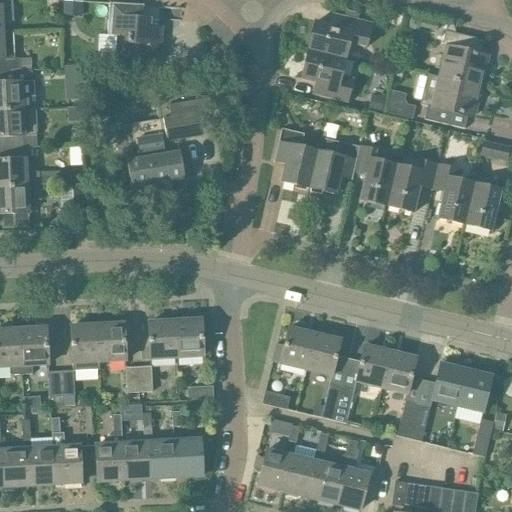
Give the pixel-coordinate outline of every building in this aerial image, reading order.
[(12,0),(0,0),(0,34),(3,34),(3,25),(14,24),(12,0)] [(109,5),(107,37),(118,37),(117,57),(128,58),(160,60),(162,28),(149,27),(150,20),(159,20),(159,8),(143,7),(109,5)] [(372,25),(340,17),(337,29),(316,24),(309,51),(346,60),(350,45),(366,49),(372,25)] [(75,28),(62,28),(63,65),(75,64),(75,28)] [(449,48),(442,76),(441,77),(479,87),(487,56),(480,54),(484,40),(472,37),(447,31),(443,47),(449,48)] [(3,34),(0,34),(0,73),(20,72),(20,59),(15,60),(14,33),(3,34)] [(346,60),(309,51),(302,79),(314,82),(312,95),(320,97),(347,104),(353,78),(342,75),(346,60)] [(20,72),(0,73),(0,111),(36,109),(35,82),(33,82),(32,72),(20,72)] [(429,73),(421,104),(428,105),(424,118),(451,125),(465,129),(468,115),(472,116),(479,87),(441,77),(442,76),(429,73)] [(412,108),(402,107),(404,94),(386,91),(382,112),(410,117),(412,108)] [(210,98),(169,105),(171,117),(162,119),(167,142),(206,135),(203,113),(213,111),(210,98)] [(81,122),(80,108),(67,108),(68,123),(81,122)] [(36,109),(0,111),(0,150),(25,149),(38,148),(38,137),(36,109)] [(166,155),(160,120),(133,124),(139,159),(127,162),(132,189),(151,186),(152,192),(171,189),(170,188),(169,188),(168,183),(185,180),(180,153),(166,155)] [(308,189),(317,152),(301,148),(305,135),(282,130),(276,158),(287,161),(281,183),(308,189)] [(354,172),(360,147),(321,138),(318,152),(317,152),(308,189),(337,196),(342,174),(353,177),(354,172)] [(508,148),(483,142),(479,156),(505,162),(508,148)] [(360,147),(354,172),(366,175),(360,201),(370,204),(369,208),(382,211),(383,207),(386,207),(394,177),(396,167),(383,163),(384,159),(376,158),(377,151),(360,147)] [(25,149),(0,150),(0,188),(40,186),(39,173),(27,174),(25,149)] [(420,188),(431,191),(437,165),(436,165),(436,166),(422,162),(419,172),(396,167),(386,207),(414,214),(420,188)] [(462,171),(437,165),(431,191),(442,193),(436,219),(463,226),(473,185),(460,181),(462,171)] [(67,172),(43,173),(44,186),(67,185),(67,172)] [(72,187),(60,187),(61,209),(85,208),(84,184),(71,184),(72,187)] [(473,185),(463,226),(490,232),(500,191),(473,185)] [(40,186),(0,188),(0,215),(3,216),(3,228),(29,226),(28,201),(41,201),(40,186)] [(282,199),(267,196),(262,221),(276,224),(282,199)] [(175,325),(177,360),(203,359),(201,324),(175,325)] [(177,360),(175,325),(148,327),(150,361),(177,360)] [(97,329),(99,364),(125,363),(123,328),(97,329)] [(97,329),(71,331),(73,366),(73,371),(73,372),(99,370),(99,364),(97,329)] [(306,370),(314,335),(288,329),(284,346),(277,345),(272,362),(306,370)] [(19,333),(21,375),(33,375),(32,367),(47,366),(45,332),(19,333)] [(21,375),(19,333),(0,334),(0,368),(11,368),(11,376),(21,375)] [(340,342),(314,335),(306,370),(331,376),(340,342)] [(381,388),(390,354),(364,347),(356,382),(381,388)] [(416,360),(390,354),(381,388),(408,395),(416,360)] [(457,407),(466,372),(455,370),(457,364),(442,360),(441,366),(439,366),(431,400),(457,407)] [(138,368),(140,393),(152,393),(151,367),(138,368)] [(140,393),(138,368),(126,368),(127,394),(140,393)] [(61,372),(62,398),(75,397),(73,372),(73,371),(61,372)] [(62,398),(61,372),(48,373),(50,408),(62,407),(62,398)] [(457,407),(454,420),(478,426),(479,419),(482,420),(484,413),(492,378),(466,372),(457,407)] [(330,384),(321,419),(333,422),(342,387),(330,384)] [(212,399),(212,387),(186,388),(187,401),(212,399)] [(354,390),(342,387),(333,422),(346,425),(348,415),(354,390)] [(289,398),(264,391),(261,404),(286,410),(289,398)] [(409,440),(417,405),(405,402),(396,437),(409,440)] [(430,408),(417,405),(409,440),(421,443),(430,408)] [(181,427),(180,412),(172,413),(172,428),(181,427)] [(495,414),(492,431),(502,434),(505,416),(495,414)] [(143,431),(151,431),(150,415),(142,415),(143,431)] [(97,484),(124,483),(122,446),(121,416),(113,416),(113,431),(110,435),(110,447),(95,448),(97,484)] [(59,419),(50,419),(52,450),(53,450),(55,487),(65,486),(65,491),(82,490),(81,485),(80,449),(64,450),(63,434),(60,434),(59,419)] [(492,422),(479,419),(478,426),(471,454),(484,458),(492,422)] [(22,440),(30,439),(29,421),(21,421),(22,440)] [(298,428),(291,426),(287,442),(294,444),(298,428)] [(150,481),(176,480),(174,444),(152,445),(151,431),(143,431),(144,445),(148,445),(150,481)] [(315,449),(323,450),(327,435),(319,433),(315,449)] [(30,439),(22,440),(22,452),(27,452),(29,488),(55,487),(53,450),(52,450),(31,451),(30,439)] [(357,442),(349,440),(345,455),(353,457),(357,442)] [(201,442),(174,444),(176,480),(203,478),(201,442)] [(124,483),(150,481),(148,445),(144,445),(122,446),(124,483)] [(323,450),(315,449),(312,462),(317,464),(309,499),(334,505),(343,470),(319,464),(323,450)] [(267,451),(265,460),(255,457),(252,469),(262,471),(258,486),(283,493),(292,458),(267,451)] [(27,452),(22,452),(1,453),(3,489),(29,488),(27,452)] [(283,493),(309,499),(317,464),(312,462),(292,458),(283,493)] [(369,476),(343,470),(334,505),(361,511),(369,476)] [(403,508),(407,485),(395,483),(391,506),(403,508)] [(419,486),(407,485),(403,508),(415,510),(419,486)] [(430,488),(419,486),(415,510),(427,511),(430,488)] [(430,511),(439,511),(442,490),(430,488),(427,511),(430,511)] [(451,511),(454,492),(442,490),(439,511),(451,511)] [(463,511),(466,494),(454,492),(451,511),(463,511)] [(475,511),(478,495),(466,494),(463,511),(475,511)]
